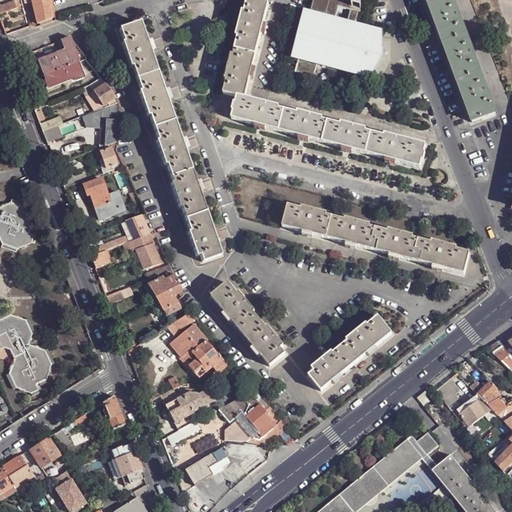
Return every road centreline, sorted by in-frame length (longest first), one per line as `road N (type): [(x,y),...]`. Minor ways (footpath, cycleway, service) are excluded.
road 1 (residential): [(155,0),(210,150),(480,219)]
road 2 (secondary): [(244,511),(511,297)]
road 3 (residential): [(13,92),(122,377)]
road 4 (unknown): [(469,281),(233,224)]
road 5 (residential): [(396,0),(480,219)]
road 6 (residential): [(155,0),(0,48)]
road 7 (residential): [(122,377),(0,452)]
road 8 (residential): [(122,377),(172,511)]
